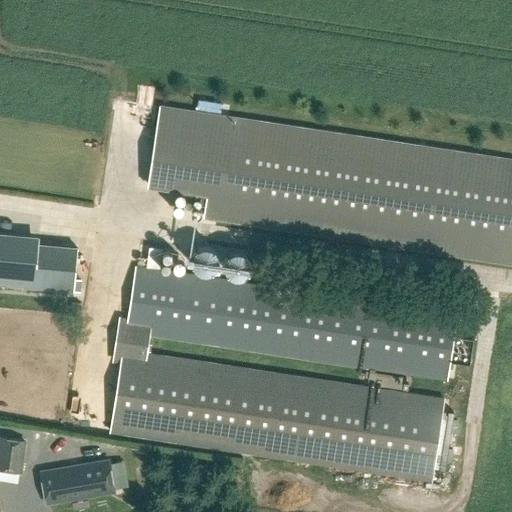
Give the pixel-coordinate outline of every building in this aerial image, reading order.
[(208,194),(220,116),(160,107),(148,185),(208,194)] [(511,263),(511,160),(220,116),(208,194),(205,217),(511,263)] [(38,245),(34,288),(74,292),(78,248),(38,245)] [(149,247),(146,267),(159,269),(162,249),(149,247)] [(431,480),(433,469),(442,410),(444,399),(143,353),(146,335),(447,381),(457,317),(136,268),(128,320),(120,319),(114,360),(122,362),(111,431),(431,480)] [(442,410),(433,469),(445,471),(454,412),(442,410)] [(0,468),(18,471),(23,440),(0,436),(0,468)] [(115,493),(109,459),(59,468),(65,502),(115,493)]
